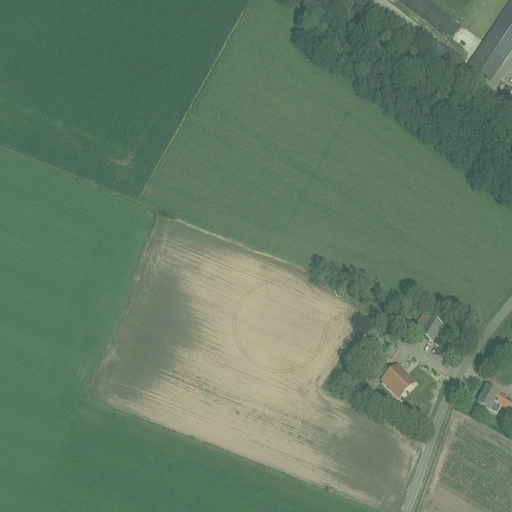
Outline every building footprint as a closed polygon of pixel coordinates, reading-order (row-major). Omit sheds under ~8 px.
[(488,37),(467,68),(490,83),(511,50),(511,29),(499,20),(488,37)] [(444,361),(455,343),(447,338),(446,338),(439,334),(443,327),(423,314),(413,331),(420,335),(419,336),(433,344),(440,348),(436,356),(444,361)] [(371,363),(381,351),(372,343),(362,356),(371,363)] [(399,398),(414,384),(397,366),(382,380),(399,398)] [(494,404),(499,395),(499,394),(487,388),(486,389),(485,388),(483,389),(481,392),(482,393),(483,394),(477,405),(490,411),(497,415),(501,407),(494,404)] [(511,414),(511,401),(499,395),(494,404),(501,407),(511,413),(511,414)]
